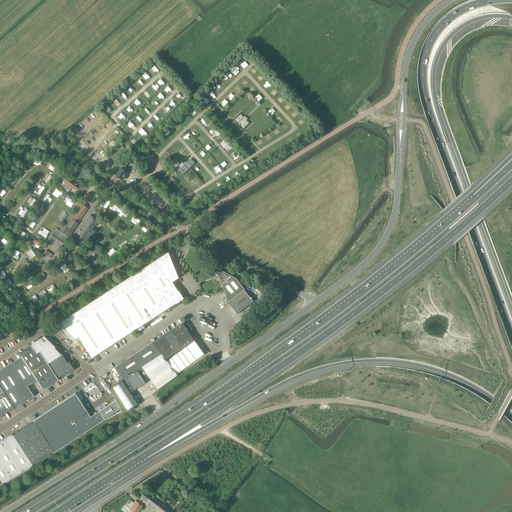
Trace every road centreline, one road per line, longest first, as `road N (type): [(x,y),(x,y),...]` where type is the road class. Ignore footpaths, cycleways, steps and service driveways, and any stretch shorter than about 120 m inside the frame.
road 1 (motorway): [(475,198),(276,354),(29,511)]
road 2 (motorway): [(145,455),(381,292),(511,180)]
road 3 (motorway): [(145,455),(292,378),(340,363),(430,368),(511,415)]
road 4 (motorway): [(500,0),(472,5),(442,24),(422,75),(511,336)]
road 5 (motorway): [(511,311),(433,83),(440,51),(463,25),(511,18)]
road 6 (unclassified): [(313,303),(163,223),(70,157),(0,142)]
road 7 (tertiary): [(2,511),(229,363)]
road 8 (unknown): [(109,184),(58,247),(3,207),(29,171)]
road 9 (tertiary): [(313,303),(359,268),(385,234),(399,149)]
